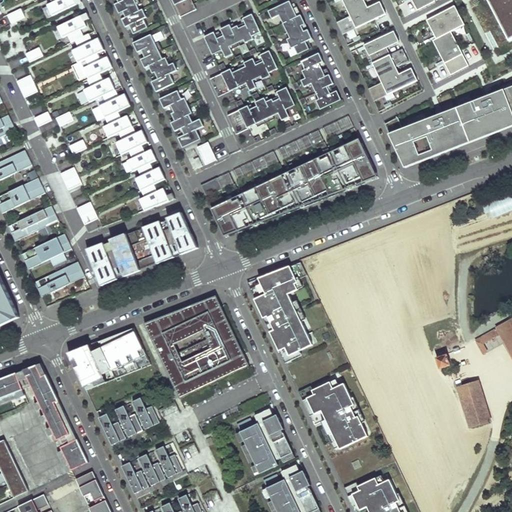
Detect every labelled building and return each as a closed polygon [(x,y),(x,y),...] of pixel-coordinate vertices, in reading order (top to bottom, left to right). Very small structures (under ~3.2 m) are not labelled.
[(53,16),(77,5),(74,0),(51,0),(53,3),(48,5),(53,16)] [(140,11),(135,0),(113,0),(120,14),(122,13),(124,12),(126,18),(122,19),(126,27),(128,26),(130,26),(134,34),(148,28),(144,19),(147,17),(143,9),(140,11)] [(186,0),(187,0),(193,12),(197,10),(194,4),(191,6),(187,0),(172,0),(175,5),(186,0)] [(181,17),(193,12),(187,0),(186,0),(175,5),(181,17)] [(342,0),(351,16),(337,23),(343,35),(375,20),(386,14),(381,2),(368,8),(365,1),(366,0),(342,0)] [(411,0),(417,10),(436,0),(411,0)] [(511,40),(511,31),(495,0),(487,0),(510,41),(511,40)] [(511,0),(495,0),(511,31),(511,0)] [(304,31),(302,26),(304,25),(305,24),(297,6),(293,8),(292,6),(290,1),(269,11),(272,19),(279,16),(290,38),(287,40),(292,49),(295,47),(298,55),(312,48),(309,40),(310,40),(312,39),(308,30),(304,31)] [(436,16),(427,21),(437,39),(433,41),(445,64),(451,75),(470,65),(463,52),(461,48),(452,31),(465,25),(455,6),(449,10),(436,16)] [(8,15),(12,24),(17,21),(26,17),(22,9),(8,15)] [(0,29),(10,23),(5,14),(0,16),(0,29)] [(252,36),(261,32),(253,14),(243,19),(244,21),(245,23),(232,29),(231,27),(230,25),(221,30),(223,33),(219,35),(216,37),(214,33),(204,37),(213,55),(222,51),(226,58),(233,54),(231,50),(240,46),(239,43),(244,40),(246,43),(254,39),(252,36)] [(88,27),(83,16),(59,28),(64,38),(69,36),(72,43),(76,41),(85,37),(81,30),(88,27)] [(153,32),(156,41),(168,37),(165,28),(153,32)] [(398,39),(395,32),(365,46),(382,83),(368,89),(374,102),(406,87),(414,83),(418,81),(412,69),(400,75),(396,68),(409,62),(404,51),(403,49),(391,55),(387,48),(400,42),(398,39)] [(93,42),(90,34),(85,37),(76,41),(79,48),(73,51),(79,63),(86,60),(86,59),(98,54),(105,51),(99,39),(93,42)] [(134,43),(138,53),(140,52),(142,51),(145,58),(142,60),(146,68),(148,67),(149,67),(156,81),(154,81),(152,82),(157,92),(160,91),(175,84),(170,74),(178,71),(174,63),(170,65),(166,57),(163,59),(160,52),(163,50),(159,42),(156,43),(152,35),(138,42),(134,43)] [(44,57),(40,48),(32,52),(27,54),(31,63),(44,57)] [(222,74),(231,92),(239,87),(241,90),(249,87),(251,91),(258,88),(255,80),(262,77),(263,80),(272,76),(270,73),(278,69),(270,51),(261,55),(262,57),(263,59),(255,63),(254,59),(247,62),(238,66),(240,70),(231,74),(230,72),(229,70),(222,74)] [(342,100),(337,90),(336,91),(333,92),(330,86),(334,84),(332,79),(330,75),(326,76),(320,63),(321,63),(323,62),(319,53),(315,55),(302,62),(305,69),(302,71),(306,78),(301,81),(305,87),(312,84),(319,99),(316,101),(321,110),(342,100)] [(90,79),(101,74),(114,68),(108,57),(102,61),(98,54),(86,59),(86,60),(90,66),(85,69),(88,76),(90,79)] [(13,69),(22,64),(19,58),(10,63),(13,69)] [(90,66),(86,60),(79,63),(72,66),(79,81),(88,76),(85,69),(90,66)] [(101,74),(90,79),(88,80),(92,87),(85,90),(91,103),(104,96),(116,90),(110,78),(104,82),(101,74)] [(219,97),(231,92),(222,74),(210,79),(219,97)] [(36,84),(32,76),(18,82),(22,90),(36,84)] [(26,97),(39,91),(36,84),(22,90),(26,97)] [(287,87),(277,92),(279,96),(278,97),(267,102),(266,100),(265,98),(256,103),(257,106),(251,110),(250,108),(249,106),(228,116),(237,135),(249,129),(248,128),(257,124),(258,127),(275,119),(274,116),(279,113),(282,121),(290,117),(286,110),(296,105),(287,87)] [(399,117),(385,124),(406,168),(454,149),(506,129),(511,126),(511,87),(497,93),(493,95),(489,96),(444,113),(441,114),(438,116),(404,129),(399,117)] [(116,90),(104,96),(107,103),(100,106),(106,118),(119,112),(132,106),(126,94),(119,97),(116,90)] [(164,98),(160,100),(165,109),(167,108),(169,107),(176,121),(174,122),(172,123),(176,132),(180,130),(182,135),(183,136),(179,138),(183,148),(202,140),(197,130),(204,127),(201,119),(194,123),(190,115),(193,114),(185,98),(182,100),(178,91),(164,98)] [(40,127),(53,121),(49,112),(36,119),(40,127)] [(71,112),(58,118),(62,127),(75,121),(71,112)] [(122,119),(119,112),(106,118),(109,125),(105,127),(110,138),(120,133),(133,127),(128,116),(122,119)] [(349,115),(323,128),(328,138),(354,126),(349,115)] [(0,137),(16,130),(9,116),(0,119),(0,137)] [(133,127),(120,133),(123,140),(117,143),(123,155),(130,152),(142,146),(149,143),(143,131),(137,134),(133,127)] [(318,130),(278,149),(283,160),(324,141),(318,130)] [(238,196),(212,209),(223,232),(225,236),(234,233),(246,228),(260,223),(266,220),(279,215),(290,211),(299,208),(309,204),(326,197),(337,193),(345,190),(356,185),(371,179),(378,177),(373,166),(362,143),(360,139),(328,154),(289,172),(283,175),(244,194),(238,196)] [(88,149),(84,140),(71,146),(75,155),(88,149)] [(217,160),(209,142),(198,148),(206,165),(217,160)] [(146,153),(142,146),(130,152),(133,159),(128,161),(134,172),(139,169),(151,164),(157,161),(152,150),(146,153)] [(0,180),(33,165),(26,151),(0,162),(0,180)] [(274,151),(234,170),(239,181),(279,162),(274,151)] [(199,158),(194,160),(198,168),(203,166),(199,158)] [(154,170),(151,164),(139,169),(142,176),(136,179),(142,191),(155,185),(166,180),(161,167),(154,170)] [(79,176),(75,168),(62,174),(66,182),(79,176)] [(229,172),(217,178),(222,188),(234,183),(229,172)] [(83,184),(79,176),(66,182),(69,190),(83,184)] [(0,208),(3,214),(46,193),(39,178),(0,196),(0,208)] [(207,183),(212,195),(223,189),(222,188),(217,178),(207,183)] [(201,186),(207,197),(212,195),(207,183),(201,186)] [(158,192),(155,185),(142,191),(145,198),(141,200),(146,211),(170,201),(164,189),(158,192)] [(511,193),(486,199),(489,213),(511,208),(511,193)] [(95,210),(92,203),(78,209),(82,217),(95,210)] [(11,232),(16,242),(59,221),(52,206),(9,227),(11,232)] [(99,219),(95,210),(82,217),(86,225),(99,219)] [(182,213),(87,249),(101,286),(125,277),(183,255),(199,248),(182,213)] [(24,260),(29,270),(72,249),(65,234),(22,255),(24,260)] [(64,253),(51,260),(54,266),(67,259),(64,253)] [(38,288),(42,297),(85,277),(78,262),(35,283),(38,288)] [(299,264),(297,265),(303,278),(305,277),(307,276),(301,263),(299,264)] [(286,349),(290,356),(300,352),(313,345),(296,309),(289,295),(298,290),(296,285),(298,283),(297,281),(301,279),(303,278),(297,265),(248,284),(255,300),(280,352),(286,349)] [(0,275),(0,325),(20,318),(0,275)] [(296,285),(298,290),(305,287),(301,279),(297,281),(298,283),(296,285)] [(181,400),(250,366),(247,360),(244,355),(221,307),(218,302),(216,296),(145,324),(181,400)] [(511,352),(511,319),(476,339),(479,345),(484,343),(501,333),(511,352)] [(152,366),(134,328),(75,351),(69,354),(78,372),(86,390),(87,391),(152,366)] [(286,349),(280,352),(286,364),(302,356),(300,352),(290,356),(286,349)] [(440,368),(451,365),(447,354),(446,355),(437,358),(440,368)] [(42,364),(25,370),(40,403),(57,395),(42,364)] [(0,399),(24,390),(18,373),(0,379),(0,399)] [(331,383),(334,389),(340,387),(337,380),(331,383)] [(470,426),(490,420),(478,382),(458,388),(470,426)] [(299,393),(305,406),(310,404),(315,415),(323,412),(326,420),(327,420),(327,422),(340,448),(341,450),(368,437),(362,424),(359,417),(355,418),(350,408),(355,406),(352,400),(345,384),(340,387),(334,389),(331,383),(313,391),(311,387),(299,393)] [(0,405),(26,395),(24,390),(0,399),(0,405)] [(57,397),(57,395),(40,403),(44,412),(48,420),(65,412),(57,397)] [(161,423),(153,406),(147,409),(142,398),(133,402),(146,430),(155,426),(161,423)] [(359,417),(362,424),(365,422),(354,399),(352,400),(355,406),(350,408),(355,418),(359,417)] [(305,406),(311,417),(315,415),(310,404),(305,406)] [(144,431),(136,414),(130,417),(125,406),(117,410),(130,438),(138,434),(144,431)] [(262,418),(273,413),(271,409),(260,414),(262,418)] [(89,462),(65,412),(48,420),(72,471),(89,462)] [(282,459),(264,422),(274,417),(273,413),(262,418),(260,414),(256,416),(260,424),(277,461),(282,459)] [(127,439),(119,422),(113,425),(108,414),(100,418),(113,446),(121,442),(127,439)] [(294,453),(283,430),(285,430),(278,415),(274,417),(264,422),(282,459),(294,453)] [(240,430),(254,423),(251,418),(238,425),(240,430)] [(327,422),(327,420),(322,422),(323,424),(324,425),(335,450),(340,448),(327,422)] [(277,461),(260,424),(241,432),(245,441),(247,445),(255,462),(257,465),(261,474),(279,466),(277,461)] [(157,431),(155,426),(146,430),(149,435),(157,431)] [(245,441),(241,432),(236,435),(241,443),(245,441)] [(188,433),(177,437),(180,445),(191,440),(188,433)] [(140,439),(138,434),(130,438),(132,443),(140,439)] [(29,491),(5,440),(0,441),(0,466),(15,498),(29,491)] [(123,447),(121,442),(113,446),(115,451),(123,447)] [(255,462),(247,445),(242,447),(250,464),(255,462)] [(183,471),(176,455),(170,458),(165,447),(156,451),(169,478),(178,474),(183,471)] [(283,464),(296,458),(294,453),(282,459),(283,464)] [(167,479),(159,463),(153,465),(148,455),(140,459),(152,486),(161,482),(167,479)] [(150,487),(142,471),(136,473),(131,463),(123,467),(136,494),(144,490),(150,487)] [(261,474),(257,465),(252,468),(256,477),(261,474)] [(289,474),(299,469),(297,465),(287,470),(289,474)] [(306,511),(290,478),(301,473),(299,469),(289,474),(287,470),(283,472),(286,480),(301,511),(306,511)] [(315,511),(320,510),(309,487),(311,486),(304,471),(301,473),(290,478),(306,511),(315,511)] [(112,511),(93,472),(77,480),(81,488),(85,496),(92,493),(97,505),(90,508),(92,511),(112,511)] [(180,479),(178,474),(169,478),(172,483),(180,479)] [(267,486),(280,479),(278,474),(264,481),(267,486)] [(376,478),(379,485),(385,482),(382,476),(376,478)] [(344,488),(351,501),(355,499),(361,511),(368,507),(370,511),(399,511),(396,504),(401,502),(398,495),(390,480),(385,482),(379,485),(376,478),(359,487),(357,482),(344,488)] [(301,511),(286,480),(268,489),(272,497),(273,501),(278,511),(301,511)] [(163,487),(161,482),(152,486),(155,491),(163,487)] [(272,497),(268,489),(263,491),(267,500),(272,497)] [(146,495),(144,490),(136,494),(138,499),(146,495)] [(52,511),(52,510),(48,511),(39,511),(38,510),(49,505),(44,494),(19,507),(21,511),(52,511)] [(407,511),(400,494),(398,495),(401,502),(396,504),(399,511),(407,511)] [(202,511),(199,503),(193,506),(188,495),(179,499),(185,511),(202,511)] [(351,501),(355,511),(357,511),(361,511),(355,499),(351,501)] [(278,511),(273,501),(269,503),(273,511),(278,511)] [(182,511),(179,511),(175,511),(171,503),(162,507),(164,511),(182,511)]
